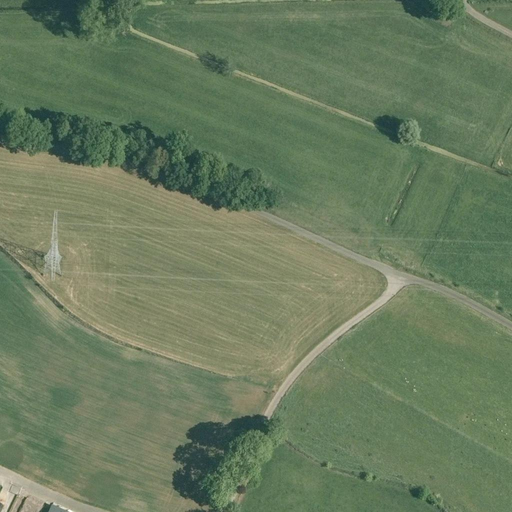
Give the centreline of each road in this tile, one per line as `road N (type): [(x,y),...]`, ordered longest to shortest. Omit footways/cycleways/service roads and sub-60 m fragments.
road 1 (unclassified): [(0,135),(115,162),(334,242),(511,325)]
road 2 (track): [(222,511),(276,391),(407,271)]
